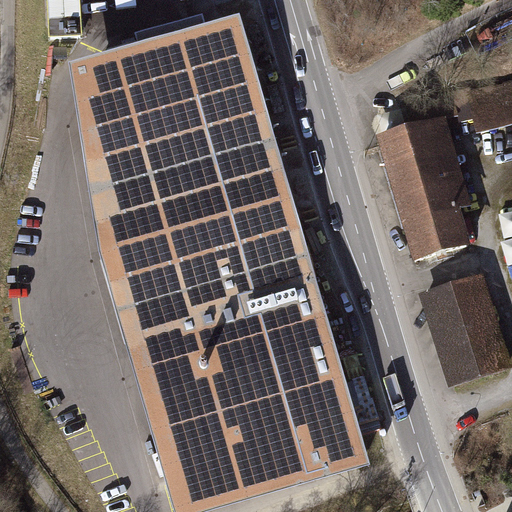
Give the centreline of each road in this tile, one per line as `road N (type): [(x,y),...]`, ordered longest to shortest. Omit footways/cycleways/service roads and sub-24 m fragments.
road 1 (secondary): [(442,511),(287,0)]
road 2 (track): [(318,104),(511,3)]
